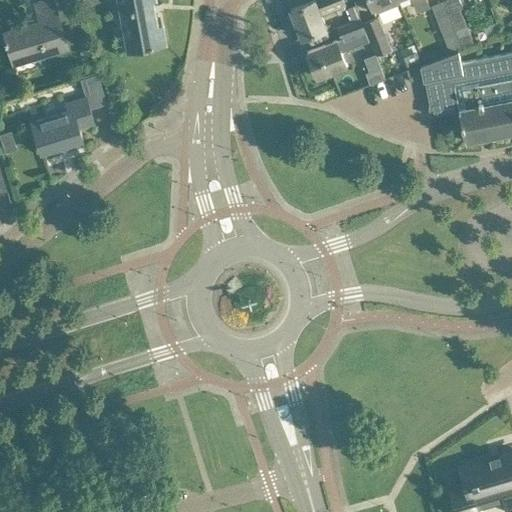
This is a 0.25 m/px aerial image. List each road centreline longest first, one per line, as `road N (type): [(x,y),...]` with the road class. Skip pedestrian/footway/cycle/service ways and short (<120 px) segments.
road 1 (unclassified): [(511,171),(421,200),(361,237),(280,259)]
road 2 (residential): [(0,259),(145,149),(195,138)]
road 3 (tertiary): [(0,404),(216,339)]
road 4 (unclassified): [(297,309),(353,295),(474,307),(511,300)]
road 5 (tertiary): [(198,282),(0,345)]
road 6 (residential): [(0,506),(152,511)]
road 7 (tertiary): [(303,476),(281,336)]
road 8 (tertiary): [(241,349),(303,476)]
road 9 (residential): [(167,511),(303,476)]
road 10 (residential): [(195,138),(215,257)]
